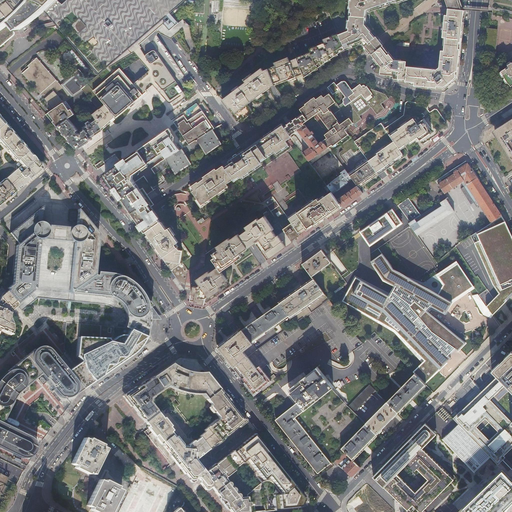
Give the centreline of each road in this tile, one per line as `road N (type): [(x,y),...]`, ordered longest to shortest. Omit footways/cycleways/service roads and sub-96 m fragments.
road 1 (residential): [(327,506),(511,321)]
road 2 (residential): [(461,100),(342,72),(241,140)]
road 3 (secondary): [(173,335),(84,403),(19,498)]
road 4 (secondary): [(419,168),(236,297)]
road 5 (secondary): [(34,503),(48,462),(84,416),(181,346)]
road 6 (secondary): [(64,174),(133,254),(175,323)]
road 7 (residential): [(241,140),(152,23)]
road 8 (residential): [(241,140),(122,220)]
